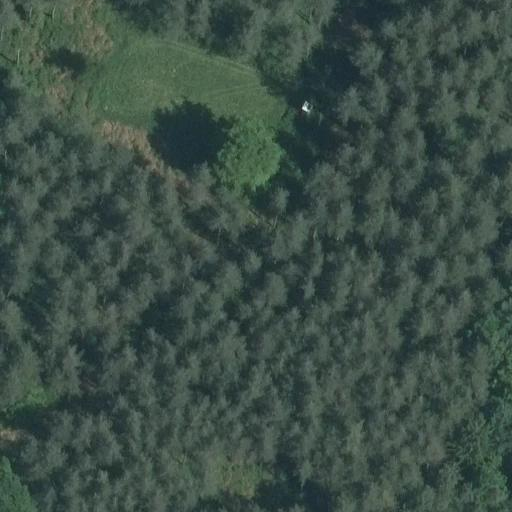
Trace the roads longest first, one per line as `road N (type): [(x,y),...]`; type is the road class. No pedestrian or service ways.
road 1 (track): [(0,372),(102,346),(227,259),(297,230),(336,120),(281,93)]
road 2 (track): [(336,120),(412,46),(445,0)]
